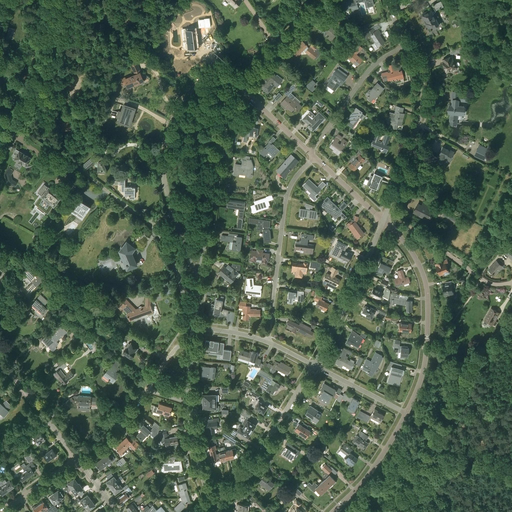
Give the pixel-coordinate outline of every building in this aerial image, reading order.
[(343,9),(357,5),(356,2),(363,0),(365,7),(373,5),(372,0),(344,0),(341,1),(341,0),(343,9)] [(441,1),(432,5),(435,11),(444,7),(441,1)] [(179,5),(177,13),(187,16),(190,8),(179,5)] [(439,25),(433,12),(431,9),(423,13),(423,15),(423,16),(424,19),(425,19),(427,22),(427,24),(428,27),(429,27),(430,28),(434,26),(434,27),(436,27),(438,26),(439,25)] [(327,38),(328,39),(330,41),(338,33),(325,21),(317,29),(318,30),(320,28),(329,36),(327,38)] [(379,35),(381,34),(378,29),(375,31),(372,26),(362,33),(363,35),(365,38),(369,36),(374,43),(371,44),(375,50),(379,47),(378,47),(385,42),(379,35)] [(9,27),(6,38),(12,40),(15,29),(9,27)] [(187,33),(183,33),(183,41),(188,41),(188,47),(194,46),(194,47),(196,46),(196,47),(197,47),(196,37),(195,33),(196,33),(195,28),(187,29),(187,33)] [(356,54),(362,47),(356,42),(351,38),(348,41),(353,45),(348,51),(351,53),(347,58),(356,66),(362,60),(356,54)] [(305,51),(314,58),(318,53),(321,50),(312,42),(310,45),(311,46),(310,47),(309,46),(308,48),(306,46),(307,45),(302,41),(299,45),(300,46),(293,53),(297,57),(304,49),(306,51),(305,51)] [(451,55),(465,49),(470,47),(469,44),(450,52),(451,55)] [(443,62),(447,72),(452,70),(452,71),(457,69),(453,58),(452,58),(452,56),(443,60),(444,62),(443,62)] [(139,70),(140,70),(135,58),(128,61),(129,63),(133,72),(134,72),(134,74),(129,77),(128,76),(119,80),(121,85),(126,83),(128,87),(143,81),(140,76),(143,74),(142,72),(140,72),(139,70)] [(394,71),(393,65),(392,64),(388,66),(389,69),(390,69),(391,72),(388,73),(387,71),(383,73),(384,77),(387,77),(388,80),(398,78),(398,79),(403,78),(401,70),(399,71),(398,70),(394,71)] [(332,77),(327,85),(333,90),(338,82),(340,83),(347,75),(337,68),(331,76),(332,77)] [(265,77),(264,77),(262,80),(263,80),(258,86),(267,93),(277,81),(280,83),(283,80),(277,75),(276,76),(270,71),(265,77)] [(297,79),(288,89),(291,92),(295,87),(299,82),(297,79)] [(311,87),(314,84),(311,81),(305,87),(310,91),(312,88),(311,87)] [(366,98),(370,101),(373,103),(376,100),(374,99),(383,88),(377,83),(370,91),(368,90),(365,94),(368,96),(366,98)] [(278,93),(276,96),(273,98),(277,101),(282,96),(278,93)] [(300,102),(290,93),(280,103),(285,108),(286,107),(291,111),(295,107),(295,108),(295,107),(298,110),(301,106),(299,104),(300,102)] [(466,108),(465,107),(464,107),(464,106),(457,105),(457,104),(459,104),(459,101),(464,101),(464,99),(467,100),(468,95),(459,95),(460,93),(459,93),(459,94),(457,94),(457,93),(456,93),(456,100),(451,100),(451,103),(452,104),(452,105),(450,105),(450,106),(449,106),(448,107),(448,111),(448,112),(449,112),(449,113),(450,113),(450,120),(453,120),(454,121),(454,120),(457,120),(458,114),(463,114),(463,113),(464,113),(465,112),(466,108)] [(315,100),(321,107),(324,103),(317,98),(315,100)] [(320,108),(321,107),(315,100),(310,105),(312,107),(315,104),(320,108)] [(397,124),(401,125),(403,113),(401,113),(403,108),(396,106),(394,117),(388,116),(386,123),(390,123),(389,127),(391,127),(391,128),(396,129),(397,124)] [(129,117),(132,108),(127,107),(127,108),(123,107),(121,113),(118,113),(117,118),(127,121),(128,117),(129,117)] [(358,116),(362,119),(364,115),(361,113),(361,112),(362,112),(355,107),(355,108),(354,110),(347,120),(346,120),(349,122),(347,124),(352,127),(358,118),(357,117),(358,116)] [(310,111),(306,114),(302,119),(309,125),(307,127),(311,130),(315,126),(316,127),(325,118),(318,112),(315,116),(310,111)] [(100,115),(96,129),(99,130),(101,123),(105,124),(107,117),(100,115)] [(61,130),(71,128),(69,118),(59,120),(61,130)] [(247,130),(244,129),(243,141),(247,142),(247,136),(248,136),(257,137),(258,128),(249,127),(249,130),(247,130)] [(390,136),(385,135),(382,142),(378,140),(381,133),(374,131),(373,136),(375,136),(374,139),(373,139),(371,145),(381,149),(381,151),(386,153),(388,146),(386,145),(388,140),(389,140),(390,136)] [(338,133),(335,137),(328,147),(333,150),(335,151),(334,153),(338,155),(347,142),(343,139),(339,144),(337,143),(339,140),(340,140),(342,137),(338,133)] [(99,135),(104,146),(110,144),(106,136),(99,135)] [(268,142),(269,143),(264,148),(262,147),(258,151),(260,152),(264,156),(268,151),(273,156),(279,150),(273,145),(273,146),(272,144),(272,143),(275,139),(273,136),(268,142)] [(489,149),(480,144),(474,156),(484,160),(489,149)] [(452,156),(454,153),(442,147),(435,160),(442,163),(445,157),(449,159),(451,156),(452,157),(452,156)] [(22,164),(26,167),(31,158),(19,151),(16,149),(14,152),(17,154),(14,159),(17,162),(16,163),(21,166),(22,164)] [(353,156),(356,158),(348,165),(354,171),(357,168),(357,167),(364,160),(361,157),(363,155),(358,150),(353,156)] [(86,169),(94,162),(95,164),(95,165),(95,167),(97,167),(97,172),(105,172),(106,169),(103,164),(106,162),(101,156),(98,158),(94,154),(84,164),(84,165),(83,166),(86,169)] [(240,160),(242,161),(242,165),(235,164),(234,174),(238,175),(239,172),(246,173),(245,176),(251,177),(252,166),(250,160),(249,160),(250,157),(241,155),(240,160)] [(296,163),(298,161),(292,156),(286,162),(285,161),(276,171),(281,176),(285,172),(287,173),(290,170),(289,169),(295,163),(296,163)] [(12,172),(9,170),(6,175),(8,183),(14,187),(16,184),(12,181),(10,174),(12,172)] [(380,184),(379,184),(380,182),(379,181),(380,179),(381,180),(383,175),(374,172),(374,173),(373,176),(370,175),(366,185),(369,186),(376,189),(378,189),(380,184)] [(134,199),(134,195),(134,187),(131,187),(125,187),(125,179),(114,179),(114,184),(121,184),(121,191),(124,191),(124,195),(129,195),(129,199),(134,199)] [(310,193),(309,194),(308,195),(314,200),(316,198),(314,196),(325,184),(322,181),(317,187),(308,179),(302,185),(310,193)] [(43,187),(40,192),(38,194),(53,206),(61,197),(57,193),(52,190),(48,187),(46,189),(43,187)] [(266,196),(266,198),(254,202),(255,204),(250,206),(253,212),(263,209),(264,209),(270,207),(270,205),(269,205),(268,201),(273,199),(271,195),(266,196)] [(320,204),(323,207),(324,206),(333,214),(332,214),(335,217),(341,211),(347,205),(344,202),(338,208),(335,205),(335,204),(334,204),(333,203),(334,203),(333,203),(330,200),(327,197),(320,204)] [(227,200),(226,207),(226,208),(239,209),(236,228),(242,228),(245,202),(227,200)] [(89,206),(84,203),(80,208),(75,204),(72,208),(83,215),(89,206)] [(316,211),(313,210),(310,210),(310,208),(312,208),(313,205),(305,203),(304,206),(306,207),(305,209),(299,209),(298,216),(317,219),(318,214),(316,214),(316,211)] [(424,208),(417,204),(414,212),(427,219),(433,208),(426,205),(424,208)] [(445,209),(443,214),(442,215),(455,221),(458,216),(445,209)] [(364,234),(361,230),(356,223),(358,217),(355,216),(353,221),(351,221),(347,224),(348,226),(357,239),(364,234)] [(248,223),(257,224),(261,225),(261,226),(263,226),(263,229),(262,229),(264,242),(270,241),(269,229),(268,229),(268,227),(269,227),(270,221),(249,218),(248,223)] [(236,237),(228,236),(221,235),(221,240),(232,242),(231,249),(240,250),(241,237),(240,237),(240,235),(237,234),(236,237)] [(301,234),(301,237),(300,242),(296,242),(296,244),(295,244),(294,251),(295,252),(295,249),(303,250),(303,252),(312,254),(313,245),(307,244),(308,239),(313,240),(313,235),(301,234)] [(135,248),(134,248),(132,247),(130,246),(130,245),(126,242),(119,251),(124,262),(125,261),(126,263),(126,265),(127,265),(128,268),(136,264),(131,253),(135,248)] [(344,260),(348,261),(352,254),(345,251),(346,248),(334,242),(332,247),(341,252),(339,257),(344,259),(344,260)] [(257,249),(256,252),(255,259),(262,260),(261,264),(266,265),(266,261),(268,261),(269,254),(263,253),(263,250),(257,249)] [(386,257),(383,255),(382,255),(377,266),(378,267),(376,272),(381,275),(383,270),(388,272),(390,267),(383,264),(386,257)] [(448,270),(446,265),(449,264),(448,261),(447,259),(443,261),(442,261),(440,256),(436,258),(438,263),(435,264),(440,275),(444,273),(445,275),(449,273),(448,270)] [(318,271),(321,262),(310,261),(309,267),(315,268),(315,271),(318,271)] [(501,265),(497,261),(489,269),(495,275),(500,269),(499,268),(501,265)] [(292,272),(292,271),(296,271),(295,276),(301,277),(302,273),(306,274),(307,265),(307,264),(307,263),(304,262),(303,264),(293,263),(293,262),(291,272),(292,272)] [(232,268),(231,268),(228,266),(226,268),(223,266),(218,272),(230,282),(235,276),(238,278),(240,275),(240,273),(239,272),(240,265),(232,263),(230,267),(232,268)] [(26,288),(30,291),(46,277),(36,266),(31,271),(28,267),(23,272),(33,282),(26,288)] [(331,271),(332,272),(330,275),(326,274),(323,280),(324,280),(323,283),(334,288),(336,286),(337,286),(340,279),(334,277),(335,273),(336,274),(338,270),(333,268),(331,271)] [(404,278),(403,273),(402,270),(397,271),(399,278),(394,279),(396,286),(409,282),(408,277),(404,278)] [(247,279),(247,286),(246,286),(245,292),(255,294),(255,295),(260,296),(261,290),(261,289),(261,286),(253,285),(252,278),(247,279)] [(454,283),(452,284),(442,285),(444,296),(454,294),(453,287),(455,287),(454,283)] [(388,299),(389,293),(390,289),(385,287),(383,293),(373,288),(370,294),(379,299),(381,296),(388,299)] [(303,291),(291,290),(291,291),(288,291),(287,302),(292,303),(292,298),(297,299),(297,300),(302,301),(303,291)] [(389,293),(388,299),(388,304),(391,304),(392,303),(405,305),(405,304),(406,305),(406,312),(412,311),(412,300),(406,300),(406,299),(399,298),(399,294),(389,293)] [(37,308),(34,310),(37,314),(37,315),(41,317),(44,311),(45,312),(47,309),(43,306),(47,301),(40,295),(32,304),(37,308)] [(322,297),(316,295),(314,300),(318,301),(316,306),(321,309),(325,311),(328,304),(321,300),(322,297)] [(150,304),(150,303),(150,298),(145,297),(145,306),(136,309),(130,304),(131,304),(124,297),(116,305),(122,312),(124,311),(126,313),(129,321),(133,319),(133,318),(147,313),(147,314),(153,312),(150,304)] [(223,316),(225,309),(221,308),(223,300),(220,300),(220,298),(215,297),(213,306),(211,306),(210,310),(214,311),(213,313),(219,314),(219,315),(220,314),(223,314),(222,315),(223,316)] [(244,305),(245,302),(237,301),(236,308),(242,309),(242,312),(243,312),(242,319),(248,319),(248,316),(260,316),(260,310),(256,310),(256,309),(252,309),(249,309),(249,306),(244,305)] [(375,316),(377,311),(385,315),(386,310),(376,305),(374,310),(365,306),(362,312),(367,314),(366,315),(371,318),(373,314),(375,316)] [(493,325),(497,317),(500,313),(491,308),(484,320),(483,323),(486,325),(488,322),(493,325)] [(288,320),(286,324),(288,325),(286,328),(295,333),(297,330),(311,337),(313,332),(310,331),(311,328),(300,323),(299,325),(288,320)] [(410,332),(411,324),(399,323),(399,331),(410,332)] [(42,339),(47,345),(52,341),(52,342),(48,346),(52,350),(56,347),(55,346),(58,343),(56,341),(66,332),(59,324),(49,333),(42,339)] [(351,335),(350,334),(345,343),(350,345),(351,343),(358,347),(363,338),(353,331),(351,335)] [(210,339),(210,340),(205,340),(204,350),(205,350),(204,353),(208,353),(209,350),(217,351),(217,354),(222,355),(221,362),(229,363),(231,350),(223,349),(224,343),(219,342),(214,341),(214,340),(210,339)] [(399,347),(400,341),(400,340),(392,339),(391,344),(394,345),(393,346),(399,347)] [(133,354),(134,353),(133,352),(138,346),(132,341),(129,344),(128,343),(126,347),(127,348),(124,352),(127,354),(126,356),(130,359),(132,356),(134,354),(133,354)] [(407,348),(407,346),(401,346),(400,356),(407,356),(408,348),(407,348)] [(248,355),(249,352),(240,350),(238,357),(249,361),(249,360),(250,356),(248,355)] [(251,353),(249,352),(248,355),(250,356),(249,360),(255,361),(253,366),(258,367),(261,359),(256,358),(258,353),(252,351),(251,353)] [(340,354),(337,358),(336,358),(334,361),(336,362),(335,363),(339,365),(338,367),(341,368),(343,365),(347,367),(346,368),(349,370),(350,368),(351,369),(353,365),(352,365),(353,362),(350,360),(349,361),(344,358),(346,354),(341,352),(340,354)] [(381,355),(375,352),(371,361),(366,359),(364,363),(365,363),(362,369),(368,371),(367,372),(368,372),(367,373),(372,376),(375,368),(377,369),(382,357),(381,356),(381,355)] [(74,375),(73,374),(70,371),(65,375),(62,372),(63,370),(62,369),(66,366),(64,363),(65,362),(62,358),(57,362),(60,365),(55,369),(56,371),(53,373),(56,377),(56,376),(61,382),(62,382),(63,383),(67,380),(74,375)] [(262,367),(270,372),(273,374),(276,369),(287,375),(291,367),(283,363),(282,364),(275,361),(273,365),(268,363),(267,364),(265,362),(262,367)] [(402,374),(403,369),(400,369),(400,367),(401,365),(390,361),(386,369),(388,370),(389,370),(390,370),(390,371),(393,371),(389,381),(394,383),(395,379),(396,379),(398,373),(402,374)] [(115,373),(119,368),(112,363),(103,375),(112,382),(117,375),(115,373)] [(214,378),(215,368),(211,367),(202,366),(201,376),(208,377),(208,375),(210,375),(209,377),(214,378)] [(266,378),(269,374),(260,369),(256,376),(258,377),(260,374),(266,378)] [(266,378),(263,382),(264,382),(261,387),(265,390),(272,394),(272,393),(273,394),(275,391),(274,390),(275,389),(275,388),(278,389),(280,386),(278,385),(278,384),(272,380),(273,377),(269,374),(266,378)] [(325,379),(324,381),(336,389),(336,388),(333,386),(334,384),(325,379)] [(336,390),(324,383),(320,389),(323,390),(320,396),(321,396),(319,399),(327,404),(329,401),(328,400),(331,395),(333,396),(336,390)] [(257,398),(258,398),(259,396),(255,393),(251,390),(248,394),(251,396),(252,395),(257,399),(257,398)] [(340,394),(339,394),(336,400),(340,402),(342,397),(350,401),(347,409),(355,413),(357,409),(357,407),(356,407),(356,405),(358,401),(359,401),(344,393),(343,395),(340,394)] [(91,396),(78,395),(78,396),(74,396),(62,405),(65,408),(71,402),(77,403),(77,404),(78,404),(78,410),(89,411),(89,405),(90,405),(90,403),(96,404),(96,397),(91,397),(91,396)] [(257,398),(257,399),(256,400),(256,399),(251,406),(263,413),(267,407),(263,404),(264,403),(258,398),(257,398)] [(12,405),(8,401),(6,400),(2,404),(0,402),(0,412),(4,416),(9,411),(7,410),(12,405)] [(158,407),(154,406),(152,412),(160,414),(161,412),(163,413),(165,405),(159,403),(158,407)] [(165,405),(163,413),(169,415),(169,414),(170,415),(171,411),(170,411),(171,407),(165,405)] [(321,413),(316,410),(310,406),(305,414),(312,418),(311,419),(315,422),(321,413)] [(375,409),(374,409),(371,415),(372,416),(371,418),(380,423),(384,415),(377,411),(377,410),(375,409)] [(364,413),(359,411),(356,417),(367,422),(370,416),(364,413)] [(215,434),(214,428),(217,428),(217,423),(219,422),(218,418),(212,419),(212,422),(205,423),(206,429),(208,429),(208,435),(215,434)] [(243,426),(251,431),(255,425),(247,420),(245,419),(243,422),(245,423),(243,426)] [(251,431),(243,426),(241,424),(237,430),(247,437),(251,431)] [(306,437),(310,431),(298,424),(294,430),(298,432),(297,434),(301,436),(302,435),(306,437)] [(150,432),(143,425),(139,429),(141,431),(136,436),(142,440),(146,435),(147,436),(150,432)] [(159,430),(154,426),(150,430),(157,437),(159,430)] [(234,438),(236,435),(238,432),(232,429),(230,432),(228,435),(234,438)] [(43,437),(39,431),(36,433),(35,432),(32,434),(37,442),(39,444),(41,443),(45,440),(43,437)] [(177,436),(175,436),(170,437),(170,438),(167,438),(167,435),(166,431),(159,432),(160,441),(164,440),(165,445),(166,446),(166,447),(167,447),(168,447),(169,447),(170,447),(170,446),(171,445),(171,444),(174,444),(174,445),(177,444),(177,443),(178,443),(177,436)] [(358,435),(359,435),(354,443),(360,446),(360,447),(363,449),(367,443),(365,441),(368,436),(361,431),(358,435)] [(121,442),(126,447),(129,445),(133,450),(139,445),(132,437),(129,440),(126,437),(121,442)] [(220,461),(218,453),(216,453),(214,449),(216,449),(215,445),(217,445),(216,441),(216,438),(209,439),(210,446),(208,446),(212,463),(220,461)] [(126,447),(121,442),(116,446),(119,449),(117,452),(121,456),(125,451),(124,449),(126,447)] [(285,446),(284,448),(281,452),(291,459),(292,456),(295,458),(299,451),(291,446),(292,446),(286,442),(284,445),(285,446)] [(344,444),(340,450),(346,455),(344,458),(347,461),(346,462),(351,466),(357,458),(350,453),(353,450),(344,444)] [(227,459),(225,451),(224,447),(218,449),(218,453),(220,461),(227,459)] [(232,449),(225,451),(227,459),(234,457),(233,454),(236,453),(235,448),(232,449)] [(48,461),(56,454),(55,453),(56,453),(55,451),(54,451),(52,449),(49,451),(48,449),(45,452),(46,453),(43,455),(48,461)] [(25,457),(31,465),(27,468),(24,464),(21,466),(22,467),(21,467),(28,476),(34,472),(32,469),(35,466),(32,461),(32,460),(35,458),(31,453),(25,457)] [(107,454),(101,459),(106,465),(109,462),(110,463),(115,459),(112,456),(111,456),(109,457),(107,454)] [(176,458),(175,455),(166,457),(166,460),(170,460),(171,463),(162,464),(161,465),(162,471),(164,472),(167,472),(168,470),(172,470),(172,471),(181,471),(181,470),(182,470),(181,461),(174,461),(174,459),(176,458)] [(106,465),(101,459),(95,463),(100,469),(106,465)] [(322,481),(328,487),(335,481),(328,474),(331,471),(335,475),(339,471),(336,468),(334,469),(327,463),(326,465),(323,469),(326,472),(323,477),(324,479),(322,481)] [(13,476),(17,473),(18,474),(17,474),(22,481),(28,476),(21,467),(22,467),(21,466),(15,470),(13,467),(9,470),(13,476)] [(151,469),(145,474),(148,478),(154,473),(151,469)] [(107,476),(106,477),(109,480),(106,482),(110,488),(118,482),(113,476),(115,475),(112,473),(107,476)] [(269,490),(274,483),(263,475),(258,482),(269,490)] [(5,479),(1,482),(8,491),(14,486),(9,480),(6,482),(5,479)] [(74,479),(67,483),(69,486),(67,487),(65,487),(62,489),(66,493),(69,491),(71,489),(79,484),(78,483),(78,484),(74,479)] [(328,487),(322,481),(318,485),(314,482),(312,485),(309,482),(306,485),(314,492),(316,489),(321,494),(328,487)] [(118,482),(110,488),(115,493),(122,488),(118,482)] [(181,497),(188,495),(186,488),(187,488),(185,483),(176,486),(178,491),(179,491),(181,497)] [(79,484),(71,489),(75,494),(83,489),(79,484)] [(128,487),(124,490),(123,491),(125,492),(117,498),(121,503),(129,497),(130,496),(128,493),(131,491),(130,489),(128,487)] [(293,491),(298,496),(299,496),(302,493),(296,488),(293,491)] [(59,490),(54,494),(60,503),(63,501),(61,498),(63,496),(59,490)] [(60,503),(54,494),(49,497),(53,503),(56,501),(58,505),(60,503)] [(78,498),(76,500),(72,503),(74,505),(78,502),(79,504),(82,502),(84,505),(91,500),(87,495),(80,500),(78,498)] [(188,495),(181,497),(182,501),(174,508),(178,511),(185,506),(184,505),(186,503),(186,502),(190,501),(188,495)] [(91,500),(84,505),(84,506),(83,506),(85,509),(83,510),(83,511),(89,511),(88,510),(95,505),(91,500)] [(299,507),(300,505),(301,504),(296,500),(294,503),(295,504),(289,511),(290,511),(300,511),(301,511),(297,508),(298,506),(299,507)] [(54,511),(51,507),(48,509),(47,508),(42,501),(37,504),(42,511),(49,511),(50,511),(49,511),(54,511)] [(129,511),(130,511),(137,507),(134,502),(133,503),(132,503),(126,508),(129,511)] [(237,510),(247,511),(248,502),(245,502),(245,504),(238,503),(238,504),(236,504),(236,509),(237,509),(237,510)]
